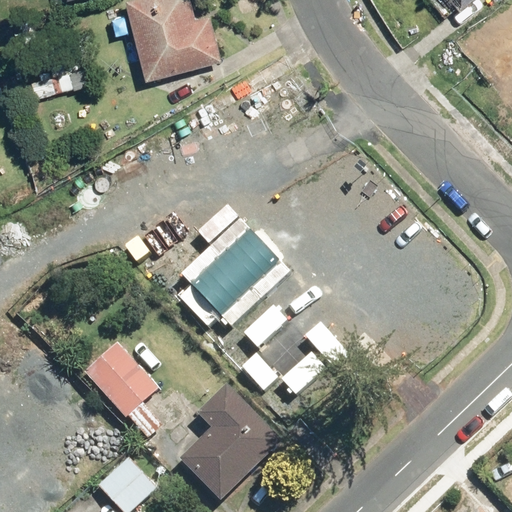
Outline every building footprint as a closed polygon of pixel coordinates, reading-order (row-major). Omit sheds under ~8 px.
[(195,0),(129,0),(151,79),(228,58),(216,14),(201,18),(195,0)] [(480,0),(461,0),(470,9),(480,0)] [(36,81),(42,102),(90,87),(84,67),(36,81)] [(312,173),(275,93),(158,146),(185,204),(251,174),(261,196),(312,173)] [(437,276),(395,231),(330,294),(387,354),(415,327),(400,311),(437,276)] [(248,316),(214,282),(180,317),(214,351),(248,316)] [(362,372),(294,305),(238,363),(266,391),(281,376),(321,414),(362,372)] [(160,389),(119,345),(88,373),(130,417),(160,389)] [(226,504),(287,443),(231,387),(204,413),(218,427),(183,461),(226,504)] [(0,454),(0,511),(44,511),(83,476),(45,435),(12,467),(0,454)] [(131,459),(104,487),(130,511),(136,511),(161,488),(131,459)]
